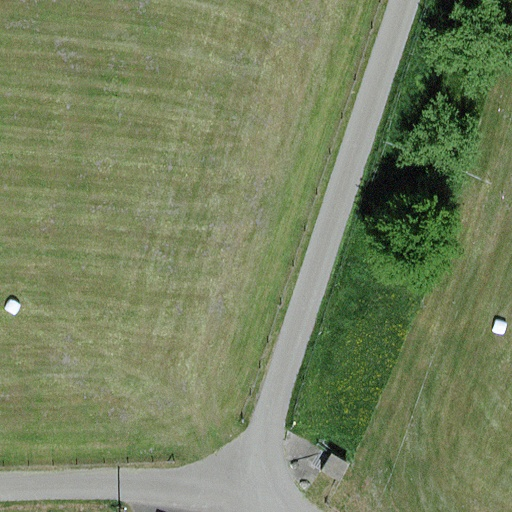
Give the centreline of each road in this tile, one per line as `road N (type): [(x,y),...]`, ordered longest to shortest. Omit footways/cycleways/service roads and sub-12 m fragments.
road 1 (unclassified): [(258,484),(265,429),(404,0)]
road 2 (unclassified): [(258,484),(0,488)]
